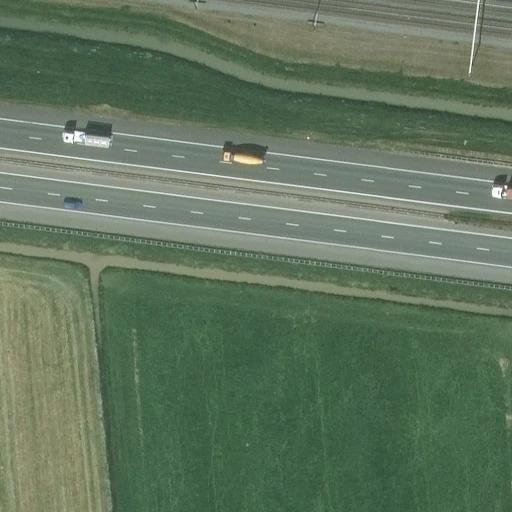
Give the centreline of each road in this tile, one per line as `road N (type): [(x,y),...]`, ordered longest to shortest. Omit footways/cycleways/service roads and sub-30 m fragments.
road 1 (motorway): [(0,188),(511,253)]
road 2 (motorway): [(511,198),(0,134)]
